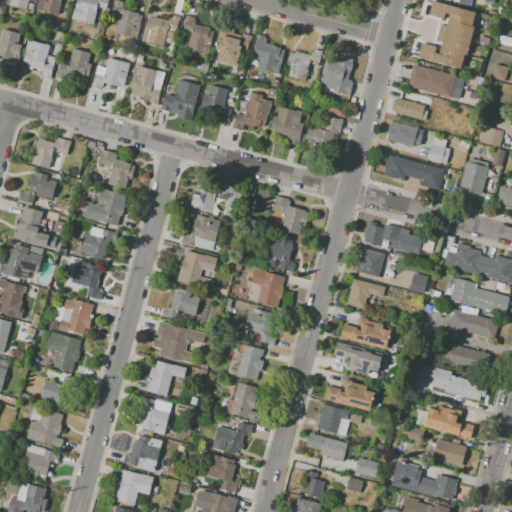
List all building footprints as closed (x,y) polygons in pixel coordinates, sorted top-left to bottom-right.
[(9,0),(8,5),(26,10),(28,0),(9,0)] [(38,0),(36,9),(58,14),(61,0),(38,0)] [(75,0),(74,9),(79,21),(93,25),(97,7),(106,9),(107,0),(75,0)] [(117,0),(113,0),(110,14),(118,16),(114,33),(132,38),(134,27),(138,28),(141,15),(121,10),(123,2),(117,0)] [(421,43),(417,57),(461,68),(464,54),(467,55),(474,27),(471,26),(475,12),(432,1),(428,16),(443,20),(444,14),(448,15),(439,54),(435,53),(437,47),(421,43)] [(147,15),(141,42),(163,47),(164,43),(174,46),(178,30),(181,31),(184,17),(170,14),(168,20),(147,15)] [(186,14),(182,29),(190,31),(186,48),(203,53),(206,44),(211,45),(214,32),(209,30),(209,28),(193,24),(195,17),(186,14)] [(220,24),(214,51),(218,52),(216,61),(237,66),(241,48),(248,50),(251,36),(241,33),(241,35),(233,33),(234,27),(220,24)] [(2,29),(0,37),(0,55),(17,60),(20,45),(17,44),(19,34),(2,29)] [(57,31),(66,33),(64,41),(55,38),(57,31)] [(257,34),(253,49),(262,51),(257,68),(279,74),(281,63),(284,50),(280,49),(280,48),(273,46),(273,45),(265,43),(266,36),(257,34)] [(511,46),(497,43),(500,35),(511,38),(511,46)] [(27,40),(25,50),(22,63),(26,64),(25,67),(41,71),(40,76),(51,78),(56,58),(46,55),(48,45),(27,40)] [(88,48),(90,41),(98,44),(96,50),(88,48)] [(67,47),(64,59),(69,60),(68,65),(59,63),(55,78),(64,81),(66,74),(87,79),(91,64),(87,63),(90,53),(67,47)] [(115,55),(117,49),(124,51),(122,57),(115,55)] [(293,51),(293,53),(289,52),(286,65),(290,66),(287,76),(306,80),(310,64),(319,66),(320,60),(322,61),(323,55),(322,54),(322,51),(312,49),(311,55),(293,51)] [(327,54),(322,74),(339,78),(335,92),(350,96),(353,81),(346,79),(351,60),(327,54)] [(108,58),(105,68),(96,65),(91,88),(100,90),(101,83),(122,89),(126,74),(129,63),(108,58)] [(159,62),(167,64),(165,71),(157,69),(159,62)] [(200,63),(209,65),(207,71),(199,69),(200,63)] [(490,77),(494,64),(508,68),(505,81),(490,77)] [(412,65),(455,76),(450,97),(407,86),(412,65)] [(138,66),(136,76),(132,75),(129,89),(133,90),(132,94),(147,97),(146,101),(157,104),(161,90),(160,89),(164,73),(138,66)] [(215,75),(214,81),(206,79),(207,72),(215,75)] [(322,78),(334,81),(332,88),(320,86),(322,78)] [(178,80),(200,86),(191,120),(177,116),(178,114),(160,109),(165,94),(174,96),(178,80)] [(209,85),(207,95),(203,94),(200,108),(219,112),(217,120),(228,123),(231,109),(222,106),(226,89),(209,85)] [(267,95),(268,87),(276,89),(274,96),(267,95)] [(249,97),(245,114),(236,112),(232,127),(241,130),(243,123),(264,128),(268,113),(271,101),(260,98),(260,100),(249,97)] [(397,99),(425,106),(421,120),(393,112),(397,99)] [(280,107),(277,117),(273,116),(270,129),(289,134),(288,142),(298,145),(302,131),(292,128),(296,111),(280,107)] [(308,127),(303,147),(314,150),(315,141),(336,146),(342,120),(323,116),(320,130),(308,127)] [(504,120),(511,121),(511,139),(511,135),(504,133),(505,130),(494,127),(496,119),(504,121),(504,120)] [(391,121),(423,130),(419,146),(413,144),(412,148),(385,141),(391,121)] [(483,127),(503,132),(499,147),(479,142),(483,127)] [(38,139),(32,164),(48,168),(52,152),(66,155),(70,141),(55,137),(53,143),(38,139)] [(433,137),(446,140),(444,148),(449,149),(445,164),(427,159),(433,137)] [(468,149),(456,146),(459,137),(470,140),(468,149)] [(491,164),(495,148),(506,151),(501,167),(491,164)] [(102,150),(117,153),(115,159),(131,163),(130,165),(134,166),(130,180),(127,179),(124,189),(107,185),(111,167),(98,164),(102,150)] [(388,155),(444,170),(438,190),(418,185),(420,180),(404,176),(403,181),(383,175),(388,155)] [(465,161),(488,168),(480,196),(458,189),(465,161)] [(511,171),(511,206),(498,203),(502,187),(511,188),(511,182),(509,182),(511,171)] [(33,172),(28,191),(21,189),(18,199),(32,203),(34,195),(49,198),(53,182),(46,180),(47,175),(33,172)] [(203,178),(243,188),(236,218),(223,215),(226,201),(214,198),(211,211),(193,207),(196,197),(192,196),(196,183),(201,185),(203,178)] [(101,189),(126,195),(118,226),(86,217),(90,201),(97,203),(101,189)] [(281,231),(285,213),(272,210),(275,195),(288,199),(288,201),(290,201),(289,206),(305,210),(304,212),(308,213),(305,226),(301,225),(299,235),(281,231)] [(23,207),(20,218),(17,217),(14,228),(16,229),(14,239),(46,248),(49,235),(37,232),(42,212),(23,207)] [(196,214),(220,220),(212,252),(180,243),(183,233),(191,235),(196,214)] [(368,222),(363,242),(381,246),(383,239),(390,241),(389,247),(419,255),(423,239),(408,235),(409,231),(384,224),(384,226),(368,222)] [(92,227),(117,233),(114,243),(108,241),(104,257),(101,256),(100,260),(87,257),(89,252),(79,250),(83,233),(90,234),(92,227)] [(292,272),(278,269),(280,259),(266,256),(271,235),(292,240),(287,261),(295,262),(292,272)] [(447,251),(443,266),(511,283),(511,272),(510,272),(511,264),(511,259),(494,256),(494,259),(479,255),(480,251),(469,248),(470,246),(457,243),(455,253),(447,251)] [(14,245),(13,249),(9,248),(8,255),(10,256),(8,264),(0,262),(0,273),(20,278),(22,270),(37,274),(41,255),(27,252),(28,248),(14,245)] [(363,249),(384,254),(378,277),(355,271),(357,263),(359,264),(363,249)] [(185,250),(217,258),(213,272),(201,269),(199,277),(210,280),(207,291),(176,283),(185,250)] [(70,281),(71,282),(75,266),(85,268),(86,265),(101,268),(99,273),(110,275),(106,291),(101,290),(99,300),(85,296),(87,287),(83,286),(81,296),(67,293),(70,281)] [(254,268),(265,270),(264,272),(284,277),(282,287),(283,288),(281,298),(279,298),(277,307),(256,303),(261,285),(250,283),(254,268)] [(412,273),(428,277),(424,295),(407,290),(412,273)] [(353,278),(384,286),(381,297),(370,294),(369,298),(367,297),(363,310),(346,306),(353,278)] [(455,278),(449,300),(504,315),(508,297),(474,288),(475,284),(455,278)] [(0,279),(24,286),(20,301),(22,302),(21,308),(23,309),(21,319),(0,313),(0,291),(2,291),(3,289),(0,288),(0,279)] [(175,287),(170,309),(163,307),(161,315),(193,323),(198,299),(188,297),(190,291),(175,287)] [(65,300),(73,302),(73,300),(92,304),(89,315),(92,316),(89,328),(85,327),(83,335),(57,329),(60,320),(69,322),(72,310),(63,308),(65,300)] [(244,329),(249,312),(252,312),(253,308),(275,314),(270,335),(275,336),(273,346),(259,343),(261,333),(244,329)] [(452,309),(498,322),(493,340),(447,327),(452,309)] [(391,331),(386,351),(340,338),(344,324),(358,328),(361,317),(370,319),(371,316),(379,318),(377,323),(383,325),(382,329),(391,331)] [(0,319),(12,323),(4,353),(0,352),(0,319)] [(158,322),(206,334),(203,345),(187,341),(185,351),(191,353),(189,363),(158,355),(159,349),(151,347),(153,338),(158,339),(159,335),(155,334),(158,322)] [(50,332),(81,339),(72,372),(52,367),(56,351),(45,348),(50,332)] [(337,341),(382,354),(377,372),(369,370),(368,374),(352,370),(351,371),(344,369),(347,358),(333,355),(337,341)] [(440,359),(444,342),(489,354),(484,371),(440,359)] [(237,376),(244,345),(263,350),(260,360),(263,361),(260,373),(257,372),(255,380),(237,376)] [(156,361),(186,368),(183,378),(171,375),(166,397),(146,392),(149,380),(147,379),(150,367),(155,368),(156,361)] [(480,401),(458,395),(458,393),(430,385),(435,367),(463,375),(462,378),(484,384),(480,401)] [(45,380),(40,403),(67,409),(74,380),(63,377),(61,384),(45,380)] [(368,411),(323,399),(327,386),(342,390),(345,379),(351,380),(351,382),(367,386),(366,390),(374,392),(368,411)] [(225,412),(228,399),(232,400),(237,382),(256,386),(253,396),(257,397),(254,411),(256,412),(254,419),(225,412)] [(143,396),(136,422),(142,424),(141,428),(163,434),(169,413),(152,409),(155,399),(143,396)] [(325,405),(349,411),(343,436),(316,428),(321,409),(324,410),(325,405)] [(424,426),(429,408),(437,410),(438,406),(445,408),(446,405),(452,406),(452,409),(462,412),(460,421),(473,425),(470,438),(424,426)] [(43,410),(63,415),(57,438),(63,439),(61,448),(26,439),(31,420),(39,422),(43,410)] [(349,421),(352,412),(361,414),(359,424),(349,421)] [(213,448),(218,425),(235,429),(237,421),(253,425),(251,434),(248,433),(247,435),(243,434),(241,441),(242,444),(241,448),(239,450),(236,449),(235,454),(213,448)] [(407,426),(424,430),(421,442),(404,437),(407,426)] [(309,433),(346,443),(342,460),(320,455),(321,451),(305,447),(309,433)] [(139,435),(161,441),(153,471),(122,464),(124,452),(131,454),(135,438),(138,439),(139,435)] [(430,462),(436,439),(464,446),(458,470),(430,462)] [(26,451),(43,456),(44,449),(59,453),(57,463),(49,461),(45,481),(20,475),(26,451)] [(210,458),(219,460),(220,457),(233,461),(232,465),(234,465),(230,481),(235,482),(234,484),(236,485),(234,493),(220,490),(222,480),(206,476),(210,458)] [(358,458),(355,473),(375,478),(379,463),(358,458)] [(397,461),(390,486),(451,501),(457,480),(436,475),(434,480),(419,477),(421,467),(397,461)] [(122,469),(152,477),(148,495),(137,492),(134,506),(114,501),(117,491),(115,490),(117,480),(119,480),(122,469)] [(302,494),(308,471),(317,473),(316,479),(324,481),(320,498),(302,494)] [(348,477),(362,480),(359,494),(345,490),(348,477)] [(28,484),(24,502),(10,498),(7,511),(10,511),(21,511),(22,510),(30,511),(43,511),(47,500),(43,499),(45,489),(28,484)] [(192,511),(193,511),(197,511),(198,508),(194,507),(198,490),(212,493),(212,492),(236,498),(233,511),(192,511)] [(400,511),(405,496),(418,500),(418,502),(434,507),(433,509),(437,510),(436,511),(400,511)] [(296,498),(321,505),(319,511),(295,511),(296,509),(294,508),(296,498)]
